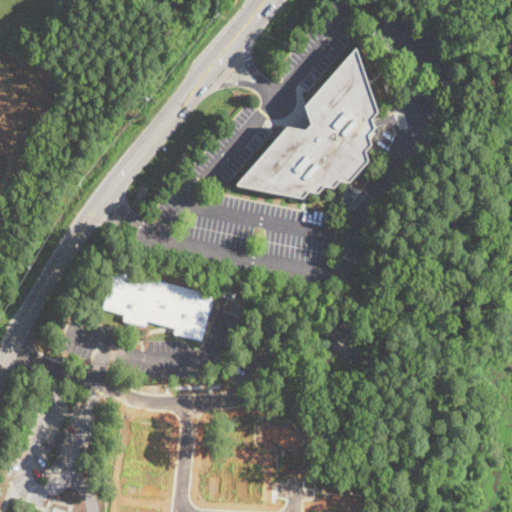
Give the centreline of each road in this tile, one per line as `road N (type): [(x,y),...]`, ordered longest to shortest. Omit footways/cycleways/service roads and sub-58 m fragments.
road 1 (secondary): [(164,125),(83,226),(0,370)]
road 2 (residential): [(13,344),(134,398),(248,396)]
road 3 (secondary): [(164,125),(276,0)]
road 4 (secondary): [(255,0),(173,99),(164,125)]
